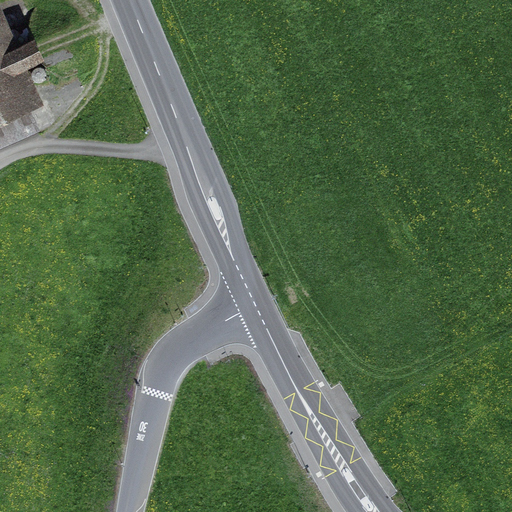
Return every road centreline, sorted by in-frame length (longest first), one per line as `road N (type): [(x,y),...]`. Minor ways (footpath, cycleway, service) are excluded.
road 1 (tertiary): [(378,511),(255,305),(129,0)]
road 2 (track): [(0,162),(35,148),(159,153),(187,141)]
road 3 (track): [(35,148),(93,89),(109,16),(132,6)]
